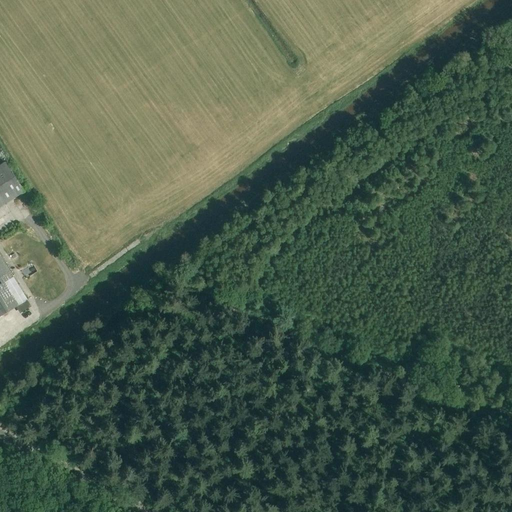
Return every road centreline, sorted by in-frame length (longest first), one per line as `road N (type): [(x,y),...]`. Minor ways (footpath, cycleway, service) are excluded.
road 1 (track): [(0,384),(511,5)]
road 2 (unclassified): [(146,511),(0,433)]
